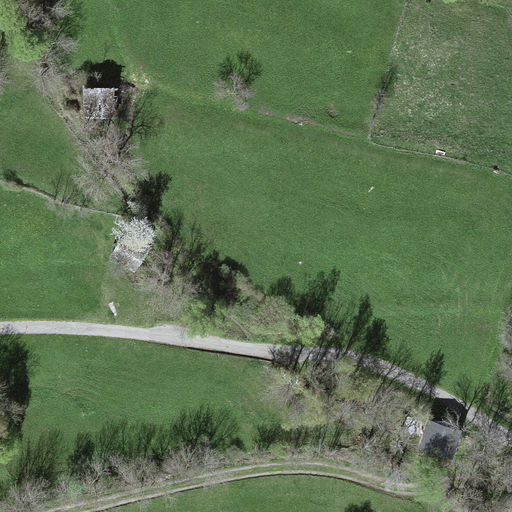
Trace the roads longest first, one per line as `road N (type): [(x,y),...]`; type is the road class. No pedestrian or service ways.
road 1 (residential): [(511,438),(389,368),(344,356),(77,326),(0,328)]
road 2 (track): [(511,490),(478,481),(388,487),(320,473),(230,479)]
